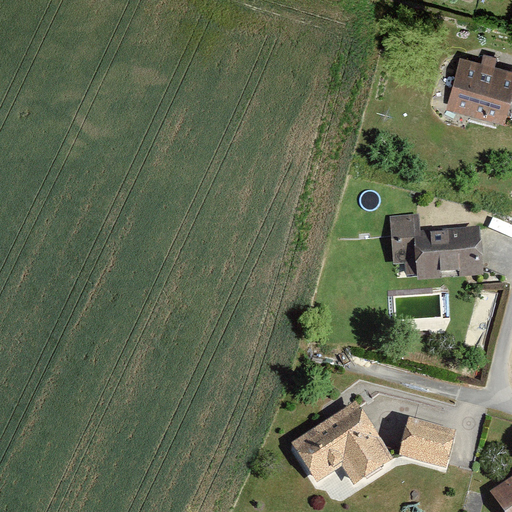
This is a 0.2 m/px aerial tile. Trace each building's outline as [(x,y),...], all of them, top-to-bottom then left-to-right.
[(511,94),(511,74),(460,58),(445,107),(503,124),(511,94)] [(422,214),(390,217),(394,260),(414,259),(416,280),(481,275),(478,232),(424,236),(422,214)] [(355,492),(399,463),(361,407),(292,453),(317,489),(342,472),(355,492)] [(410,421),(399,463),(445,475),(456,434),(410,421)] [(511,511),(511,482),(491,495),(502,511),(511,511)]
